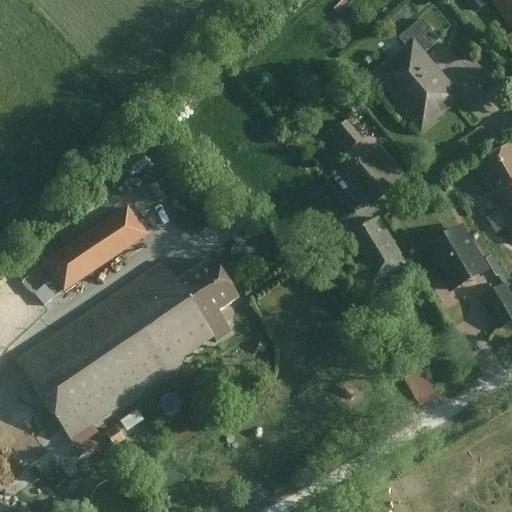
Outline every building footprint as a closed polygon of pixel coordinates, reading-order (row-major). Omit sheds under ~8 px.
[(511,0),(483,0),(511,39),(511,0)] [(440,43),(424,23),(402,40),(409,49),(415,44),(424,55),(440,43)] [(427,131),(463,103),(424,55),(415,44),(409,49),(380,73),(427,131)] [(367,141),(354,123),(340,133),(354,151),(367,141)] [(373,200),(403,176),(380,147),(350,170),(373,200)] [(511,154),(486,170),(501,196),(493,200),(502,216),(495,220),(504,236),(511,231),(511,232),(511,154)] [(208,222),(198,207),(183,217),(192,232),(208,222)] [(150,240),(132,212),(49,267),(68,295),(150,240)] [(411,265),(382,221),(352,241),(380,285),(411,265)] [(496,274),(469,227),(429,250),(456,297),(496,274)] [(252,298),(225,259),(184,288),(222,342),(237,332),(226,316),(252,298)] [(89,460),(108,446),(97,431),(222,342),(184,288),(167,265),(22,364),(89,460)] [(511,331),(511,288),(489,302),(507,334),(511,331)] [(154,442),(153,415),(124,416),(125,430),(114,430),(115,444),(154,442)]
